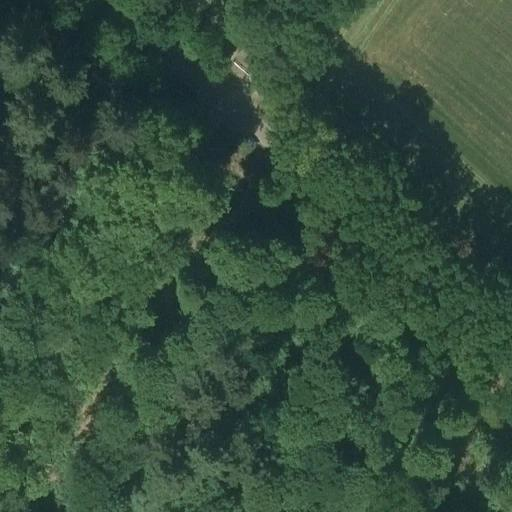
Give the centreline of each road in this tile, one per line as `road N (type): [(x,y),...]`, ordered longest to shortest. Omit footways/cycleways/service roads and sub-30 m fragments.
road 1 (unclassified): [(511,349),(111,0)]
road 2 (track): [(121,252),(0,430)]
road 3 (track): [(222,97),(121,252)]
